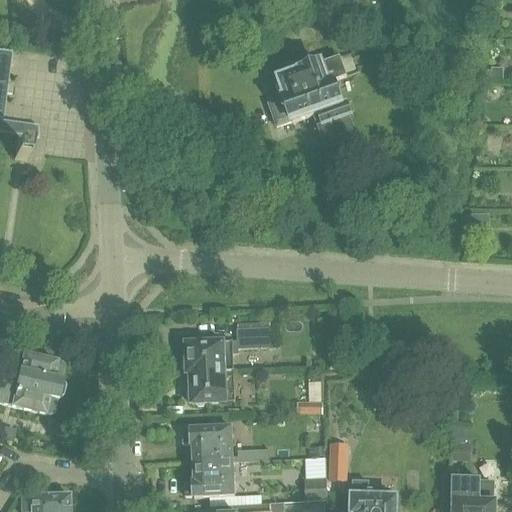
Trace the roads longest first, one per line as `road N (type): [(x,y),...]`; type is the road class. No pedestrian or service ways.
road 1 (residential): [(111,258),(511,284)]
road 2 (tertiary): [(111,258),(96,0)]
road 3 (tertiary): [(120,482),(114,313)]
road 4 (residential): [(0,500),(15,474),(120,482)]
